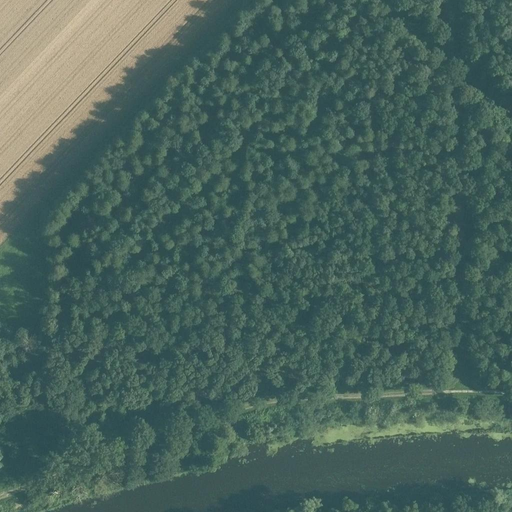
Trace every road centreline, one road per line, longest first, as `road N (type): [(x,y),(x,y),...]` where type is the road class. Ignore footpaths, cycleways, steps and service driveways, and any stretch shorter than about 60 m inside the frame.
road 1 (track): [(0,495),(258,401),(441,394)]
road 2 (track): [(424,395),(461,343),(444,0)]
